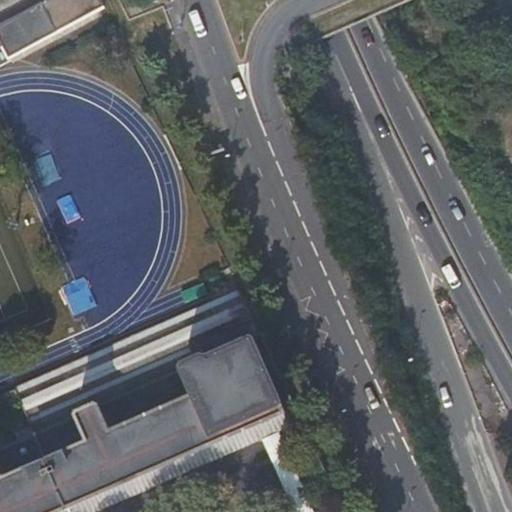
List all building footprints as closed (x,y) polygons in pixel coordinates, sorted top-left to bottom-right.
[(0,58),(103,6),(100,0),(41,0),(0,22),(0,58)] [(80,226),(64,231),(73,257),(89,252),(80,226)] [(245,301),(238,288),(14,387),(33,431),(75,412),(77,405),(94,398),(102,400),(183,364),(186,357),(203,350),(209,353),(252,334),(259,331),(250,312),(245,301)] [(38,305),(48,329),(79,316),(69,292),(38,305)] [(75,412),(33,431),(6,443),(0,445),(0,511),(50,511),(253,423),(272,415),(286,409),(252,334),(209,353),(203,350),(186,357),(183,364),(102,400),(94,398),(77,405),(75,412)] [(314,511),(272,415),(253,423),(293,511),(314,511)]
